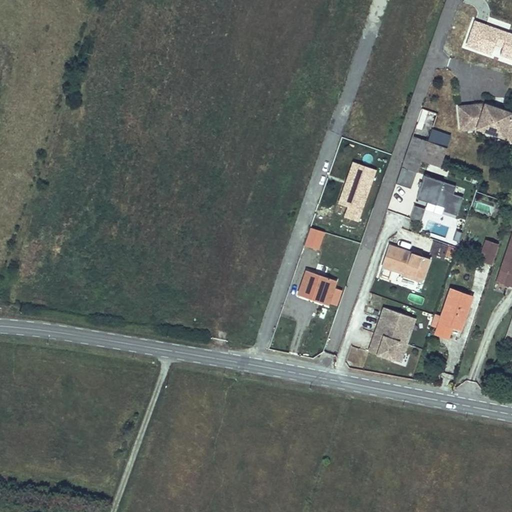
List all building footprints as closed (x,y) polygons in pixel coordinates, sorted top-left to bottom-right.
[(493,43),(504,46),(501,53),(511,57),(511,33),(474,20),(469,34),(465,46),(489,54),(493,43)] [(511,131),(511,113),(501,110),(500,112),(493,109),(493,107),(484,104),(458,106),(460,129),(475,128),(501,137),(504,128),(511,131)] [(510,142),(511,136),(511,131),(504,128),(501,137),(500,139),(510,142)] [(427,142),(420,161),(433,165),(439,167),(449,137),(431,131),(427,142)] [(412,137),(402,168),(407,170),(416,173),(420,161),(427,142),(412,137)] [(402,168),(396,183),(411,189),(413,181),(416,173),(407,170),(402,168)] [(457,189),(425,177),(409,220),(419,224),(424,211),(441,217),(440,221),(453,226),(463,200),(454,196),(457,189)] [(364,189),(374,193),(377,183),(368,179),(364,189)] [(328,202),(340,206),(347,190),(335,185),(328,202)] [(324,233),(312,228),(305,246),(318,250),(324,233)] [(452,240),(458,242),(461,233),(455,231),(452,240)] [(511,233),(499,272),(495,283),(511,288),(511,283),(511,276),(511,272),(511,233)] [(452,260),(456,248),(434,240),(430,252),(452,260)] [(485,241),(478,260),(489,264),(496,245),(485,241)] [(381,267),(390,270),(391,267),(421,277),(428,259),(388,246),(381,267)] [(391,267),(390,270),(400,273),(399,275),(420,282),(421,277),(391,267)] [(327,304),(328,301),(334,304),(334,303),(336,304),(341,290),(333,288),(335,281),(306,271),(297,294),(306,297),(307,295),(319,300),(319,302),(327,304)] [(438,322),(451,326),(452,321),(461,324),(470,297),(450,289),(440,316),(438,322)] [(305,300),(318,305),(319,302),(319,300),(307,295),(306,297),(305,300)] [(362,311),(366,320),(372,317),(368,308),(362,311)] [(410,328),(405,326),(408,317),(382,308),(367,350),(399,361),(410,328)] [(432,324),(437,326),(438,322),(440,316),(436,314),(432,324)] [(410,328),(413,319),(408,317),(405,326),(410,328)] [(451,326),(438,322),(437,326),(434,334),(449,339),(453,327),(451,326)]
